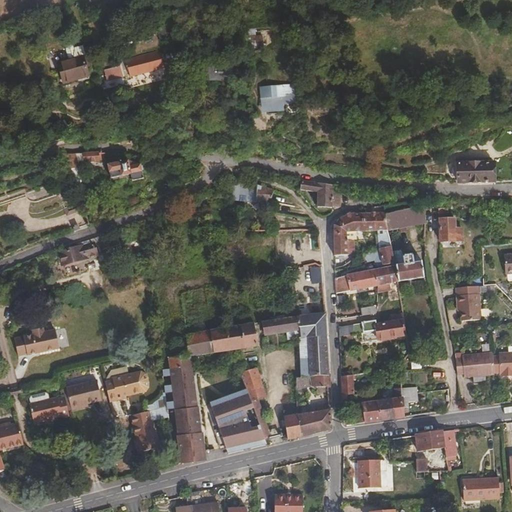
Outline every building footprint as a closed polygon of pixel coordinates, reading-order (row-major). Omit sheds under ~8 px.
[(70,50),(72,60),(81,57),(78,48),(77,45),(74,44),(71,45),(70,47),(70,50)] [(159,52),(136,58),(138,65),(136,65),(138,74),(163,67),(159,52)] [(72,60),(61,62),(69,83),(72,82),(71,80),(86,75),(81,57),(72,60)] [(69,83),(61,62),(56,64),(62,85),(69,83)] [(198,76),(210,76),(208,63),(198,62),(198,76)] [(230,64),(208,63),(210,76),(229,77),(230,64)] [(279,98),(261,99),(261,109),(280,108),(279,98)] [(124,129),(122,139),(134,140),(134,139),(135,130),(124,129)] [(97,151),(81,152),(81,160),(98,159),(97,151)] [(78,165),(74,152),(61,153),(62,155),(67,169),(78,165)] [(127,160),(106,164),(108,178),(129,174),(130,180),(142,178),(139,164),(127,160)] [(455,161),(455,180),(471,182),(492,181),(491,162),(468,162),(468,161),(455,161)] [(300,179),(298,189),(316,192),(316,182),(300,179)] [(316,192),(316,207),(330,208),(330,205),(337,205),(338,202),(338,187),(330,187),(330,184),(316,182),(316,192)] [(273,189),(255,184),(254,200),(269,201),(273,189)] [(69,194),(60,198),(65,212),(74,208),(69,194)] [(383,212),(386,229),(424,221),(422,204),(383,212)] [(383,211),(360,212),(364,229),(382,229),(385,246),(389,245),(388,236),(386,229),(383,212),(383,211)] [(333,233),(346,233),(346,230),(364,229),(360,212),(347,212),(339,217),(340,221),(333,224),(333,233)] [(437,217),(438,240),(438,248),(454,248),(454,240),(460,240),(460,230),(453,230),(453,217),(437,217)] [(346,233),(333,233),(332,255),(346,255),(346,248),(346,238),(346,233)] [(396,235),(388,236),(389,245),(393,264),(396,280),(422,276),(420,259),(412,261),(410,253),(400,254),(396,235)] [(92,242),(57,252),(60,263),(95,254),(92,242)] [(377,248),(379,255),(381,266),(393,264),(389,245),(385,246),(377,247),(377,248)] [(511,250),(501,251),(501,269),(511,269),(511,250)] [(396,280),(393,264),(381,266),(372,268),(376,284),(396,280)] [(319,266),(311,267),(313,282),(321,281),(319,266)] [(376,284),(372,268),(346,273),(338,275),(333,276),(334,292),(376,284)] [(476,284),(453,287),(455,304),(458,304),(459,310),(459,319),(479,318),(476,284)] [(326,372),(323,313),(261,320),(263,334),(285,331),(286,338),(307,336),(309,375),(326,374),(326,372)] [(374,319),(361,321),(363,339),(404,333),(402,319),(374,322),(374,319)] [(226,325),(232,348),(257,345),(252,322),(226,325)] [(337,326),(337,334),(352,331),(351,323),(337,326)] [(232,348),(226,325),(183,330),(186,354),(166,356),(179,461),(202,457),(189,354),(232,348)] [(34,334),(16,337),(19,355),(61,348),(58,329),(46,331),(45,327),(33,329),(34,334)] [(511,370),(511,349),(498,349),(498,370),(499,370),(499,373),(508,373),(508,370),(511,370)] [(493,372),(492,350),(462,352),(463,373),(493,372)] [(246,389),(264,438),(268,437),(254,396),(262,394),(254,367),(240,370),(246,389)] [(136,370),(132,371),(137,391),(141,390),(143,386),(143,380),(142,377),(140,373),(136,370)] [(110,378),(101,380),(106,399),(137,391),(132,371),(109,376),(110,378)] [(340,374),(341,393),(351,391),(350,373),(340,374)] [(64,386),(70,410),(79,407),(78,404),(85,402),(98,399),(93,379),(64,386)] [(399,385),(400,396),(406,396),(406,391),(414,390),(414,384),(399,385)] [(64,386),(60,387),(62,396),(66,411),(70,410),(64,386)] [(264,438),(246,389),(211,402),(228,451),(264,438)] [(26,398),(28,404),(47,400),(45,394),(42,393),(28,396),(26,398)] [(47,400),(28,404),(26,405),(32,427),(45,424),(48,417),(50,419),(67,414),(66,411),(62,396),(54,399),(54,398),(47,400)] [(402,415),(400,396),(387,398),(390,417),(402,415)] [(390,417),(387,398),(376,399),(379,418),(390,417)] [(379,418),(376,399),(359,401),(361,412),(350,414),(351,422),(379,418)] [(328,408),(296,413),(299,434),(329,427),(328,408)] [(126,413),(129,424),(133,437),(130,438),(133,449),(135,448),(136,449),(154,445),(147,418),(144,409),(126,413)] [(282,415),(285,438),(299,434),(296,413),(282,415)] [(0,427),(0,449),(22,444),(20,438),(19,434),(16,423),(9,425),(0,427)] [(455,456),(450,428),(441,430),(443,446),(445,457),(455,456)] [(441,430),(413,433),(416,449),(443,446),(441,430)] [(414,458),(414,460),(415,471),(431,470),(430,457),(414,458)] [(377,459),(355,460),(357,487),(378,486),(377,459)] [(497,477),(479,478),(479,481),(461,482),(462,499),(498,497),(497,477)] [(298,511),(299,494),(272,493),(271,511),(298,511)] [(215,511),(215,503),(173,507),(173,511),(215,511)]
